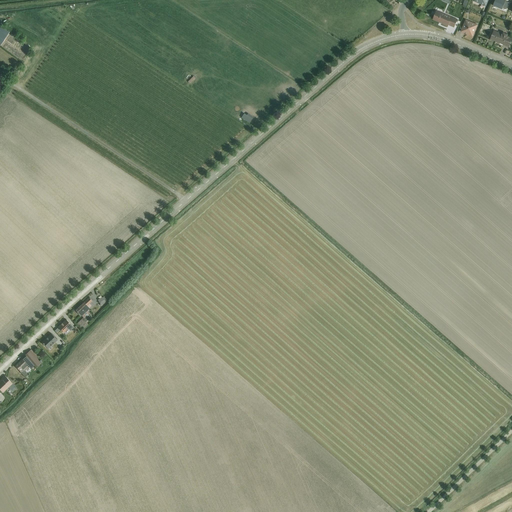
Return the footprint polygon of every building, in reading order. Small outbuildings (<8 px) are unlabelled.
[(502,0),(495,0),(493,5),(502,9),(503,8),(506,10),(509,3),(502,0)] [(436,11),(432,20),(433,20),(433,19),(437,21),(438,21),(438,22),(448,26),(448,25),(454,28),(457,20),(436,11)] [(466,20),(461,32),(472,36),(477,25),(466,20)] [(0,24),(0,45),(1,46),(10,32),(0,24)] [(494,30),(490,39),(490,40),(490,39),(509,47),(508,47),(509,47),(511,39),(511,38),(507,36),(508,34),(503,32),(502,34),(494,30)] [(18,52),(20,52),(20,40),(15,40),(16,48),(16,57),(24,57),(24,54),(26,53),(26,52),(21,52),(21,55),(18,55),(18,52)] [(89,298),(75,310),(81,316),(82,316),(83,318),(77,324),(82,330),(88,325),(86,322),(91,318),(89,315),(86,312),(90,308),(87,306),(92,301),(89,298)] [(58,327),(55,331),(57,333),(60,329),(64,333),(68,329),(70,331),(74,328),(66,320),(58,327)] [(51,334),(42,342),(48,349),(58,340),(51,334)] [(26,356),(34,365),(36,368),(42,362),(41,360),(39,361),(36,358),(37,357),(31,349),(25,355),(26,356)] [(27,365),(29,367),(31,369),(34,365),(26,356),(23,359),(28,365),(27,365)] [(15,366),(20,372),(25,377),(28,374),(25,371),(29,367),(27,365),(28,365),(23,359),(15,366)] [(2,380),(0,381),(0,389),(3,393),(9,387),(12,391),(17,387),(13,383),(12,384),(5,376),(1,379),(2,380)]
